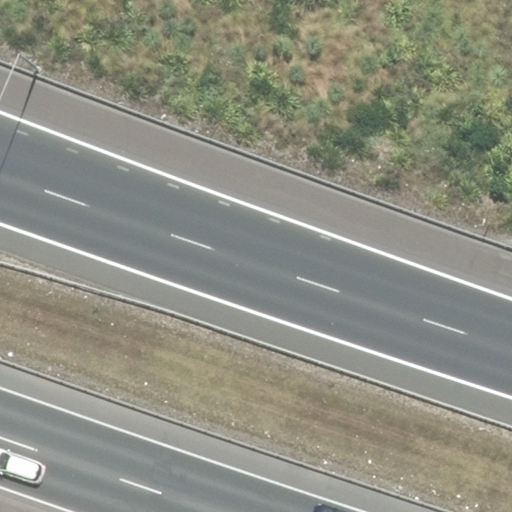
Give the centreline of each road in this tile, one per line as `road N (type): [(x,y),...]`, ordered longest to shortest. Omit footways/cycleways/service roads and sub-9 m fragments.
road 1 (motorway): [(0,170),(511,347)]
road 2 (motorway): [(237,511),(0,430)]
